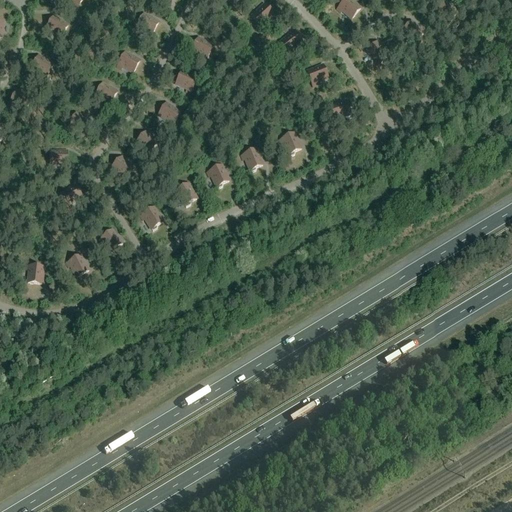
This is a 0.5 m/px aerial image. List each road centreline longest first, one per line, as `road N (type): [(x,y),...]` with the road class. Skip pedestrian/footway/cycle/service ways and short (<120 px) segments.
road 1 (unclassified): [(0,306),(50,314),(86,305),(208,225),(353,157),(511,27)]
road 2 (motorway): [(511,210),(13,511)]
road 3 (motorway): [(134,511),(511,283)]
